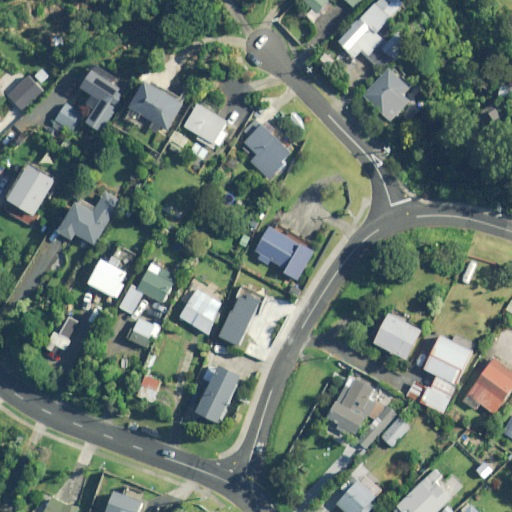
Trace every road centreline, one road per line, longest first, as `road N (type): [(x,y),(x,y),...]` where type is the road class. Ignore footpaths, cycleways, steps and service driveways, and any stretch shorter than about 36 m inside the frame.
road 1 (residential): [(397,219),(359,242),(295,336),(240,488)]
road 2 (residential): [(0,379),(46,411),(240,488)]
road 3 (residential): [(264,48),(374,163),(397,219)]
